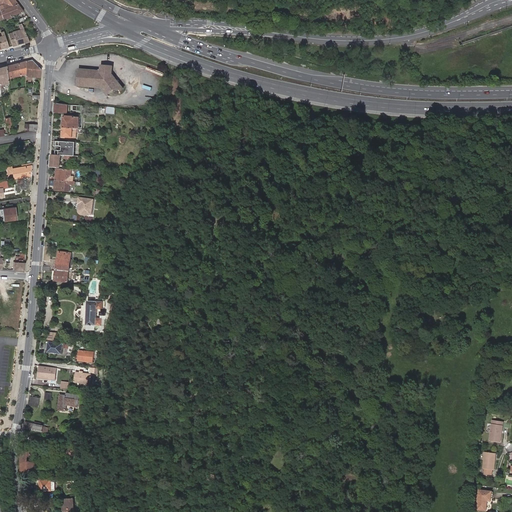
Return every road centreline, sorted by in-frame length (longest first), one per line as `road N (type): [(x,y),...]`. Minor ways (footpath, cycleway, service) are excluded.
road 1 (primary): [(511,93),(420,93),(314,79),(147,25)]
road 2 (secondary): [(503,1),(384,39),(147,25)]
road 3 (primary): [(239,77),(381,104),(511,108)]
road 4 (secondary): [(49,45),(34,275)]
road 5 (unclassified): [(64,41),(127,41),(239,77)]
road 6 (track): [(404,511),(408,482),(276,459)]
road 7 (secondary): [(34,275),(15,433)]
road 8 (primary): [(120,28),(239,77)]
